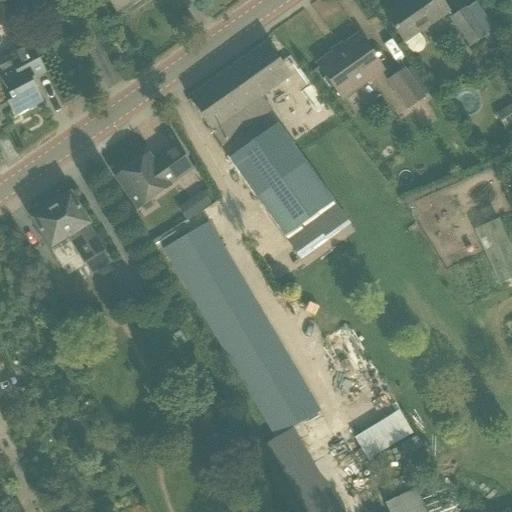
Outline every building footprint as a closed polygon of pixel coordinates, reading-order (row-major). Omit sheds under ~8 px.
[(0,0),(0,11),(3,17),(13,12),(6,0),(0,0)] [(134,0),(107,0),(115,12),(134,0)] [(447,12),(438,0),(408,0),(385,17),(410,52),(411,53),(416,54),(421,52),(424,49),(424,45),(423,40),(418,33),(447,12)] [(470,47),(485,36),(493,30),(474,3),(465,9),(451,19),(470,47)] [(383,71),(358,36),(340,48),(342,51),(336,55),(334,53),(317,65),(325,77),(322,80),(330,90),(333,88),(341,100),(383,71)] [(265,45),(188,100),(220,147),(270,112),(260,99),(289,79),(265,45)] [(35,102),(34,100),(40,98),(35,88),(37,87),(33,79),(45,73),(31,46),(8,57),(3,54),(0,55),(0,78),(11,100),(6,102),(14,118),(28,111),(26,108),(27,106),(28,107),(29,107),(30,107),(31,106),(32,106),(33,105),(34,104),(34,103),(35,102)] [(409,110),(424,99),(404,71),(388,82),(409,110)] [(511,104),(503,110),(511,125),(511,104)] [(228,159),(255,198),(284,238),(333,203),(305,163),(278,125),(228,159)] [(193,171),(188,164),(176,147),(153,164),(147,155),(115,178),(138,210),(172,186),(171,186),(193,171)] [(201,192),(189,201),(198,213),(210,205),(201,192)] [(105,252),(69,195),(31,220),(49,249),(65,239),(83,266),(105,252)] [(476,229),(502,285),(511,280),(511,240),(501,218),(476,229)] [(277,439),(320,414),(207,223),(164,249),(277,439)] [(98,355),(115,351),(110,331),(93,335),(98,355)] [(357,436),(370,459),(416,434),(403,411),(357,436)] [(241,424),(226,432),(252,480),(266,472),(241,424)] [(432,511),(420,489),(390,505),(393,511),(432,511)]
